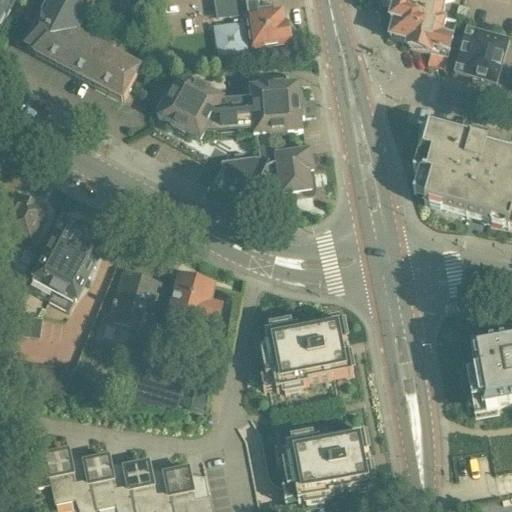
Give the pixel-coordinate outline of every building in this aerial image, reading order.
[(0,0),(0,35),(1,37),(11,18),(10,18),(16,6),(4,0),(0,0)] [(38,27),(26,50),(35,55),(34,56),(124,105),(143,72),(125,62),(131,51),(102,35),(95,46),(78,37),(97,0),(52,0),(50,6),(38,0),(37,0),(26,21),(38,27)] [(212,0),(213,4),(215,4),(218,21),(229,19),(230,21),(232,21),(233,29),(215,31),(219,60),(248,56),(247,48),(253,47),(253,51),(291,45),(290,43),(294,39),(294,31),(288,29),(288,27),(285,27),(283,14),(273,15),(273,13),(259,15),(257,0),(241,3),(240,0),(212,0)] [(385,0),(383,8),(395,12),(457,28),(458,23),(444,19),(446,10),(443,10),(445,0),(385,0)] [(394,29),(390,42),(409,47),(408,49),(408,50),(409,51),(410,52),(434,59),(431,69),(447,73),(455,44),(452,43),(457,28),(395,12),(391,25),(394,29)] [(468,33),(455,78),(473,84),(473,86),(489,91),(489,88),(497,90),(510,45),(468,33)] [(181,79),(158,122),(202,144),(205,138),(254,135),(254,140),(257,139),(271,138),(304,136),(303,123),(305,123),(303,99),(301,100),(300,87),(251,91),(252,102),(223,104),(224,101),(181,79)] [(420,176),(414,197),(427,200),(425,209),(511,233),(511,154),(489,148),(490,143),(474,138),(472,143),(426,130),(414,174),(420,176)] [(271,138),(257,139),(260,161),(273,159),(271,138)] [(260,161),(222,166),(225,191),(282,218),(292,198),(313,194),(310,176),(315,175),(311,154),(273,159),(260,161)] [(10,205),(2,219),(12,224),(8,232),(33,245),(39,233),(38,233),(48,215),(36,208),(38,205),(28,200),(27,203),(24,202),(20,210),(10,205)] [(105,246),(66,225),(29,295),(69,316),(95,269),(93,268),(105,246)] [(25,252),(19,263),(30,269),(36,258),(25,252)] [(115,309),(111,324),(139,332),(146,308),(158,312),(164,288),(124,277),(124,278),(126,279),(121,298),(119,298),(116,306),(115,306),(114,309),(115,309)] [(168,324),(165,333),(184,339),(187,329),(202,334),(205,324),(217,328),(223,308),(211,305),(216,289),(180,279),(167,323),(168,324)] [(267,340),(255,342),(257,357),(263,356),(267,379),(262,380),(265,395),(277,392),(278,395),(285,394),(286,398),(304,394),(303,390),(311,389),(310,386),(334,382),(335,381),(354,377),(353,374),(354,374),(352,360),(351,360),(350,356),(349,356),(347,346),(348,346),(347,342),(348,342),(346,328),(345,328),(344,325),(340,326),(340,325),(327,327),(327,328),(300,333),(299,330),(292,332),(291,328),(273,331),(274,335),(267,337),(267,340)] [(511,343),(471,351),(483,414),(495,477),(511,474),(511,343)] [(65,397),(74,374),(8,364),(13,389),(20,390),(65,397)] [(134,381),(119,376),(115,385),(130,391),(134,381)] [(198,384),(191,410),(206,415),(210,387),(198,384)] [(289,451),(276,453),(279,468),(284,467),(289,491),(284,492),(286,506),(299,504),(299,506),(300,507),(307,505),(308,509),(326,506),(325,502),(332,500),(332,497),(359,492),(359,493),(372,491),(371,490),(376,489),(375,486),(376,485),(373,471),(372,471),(372,468),(371,468),(369,458),(370,457),(369,454),(370,454),(367,440),(366,440),(366,436),(322,445),(321,442),(314,443),(313,439),(295,443),(296,447),(288,448),(289,451)] [(69,455),(45,459),(55,508),(75,504),(78,511),(95,511),(85,465),(88,482),(75,485),(69,455)] [(109,461),(85,465),(95,511),(106,511),(115,510),(116,511),(134,511),(125,471),(128,488),(115,491),(109,461)] [(149,467),(125,471),(134,511),(172,511),(166,478),(168,494),(155,497),(149,467)] [(475,480),(492,479),(491,468),(474,468),(475,480)] [(189,473),(166,478),(172,511),(212,511),(210,500),(195,503),(189,473)] [(477,498),(499,496),(497,482),(476,484),(477,498)] [(0,511),(9,511),(7,497),(0,502),(0,511)]
